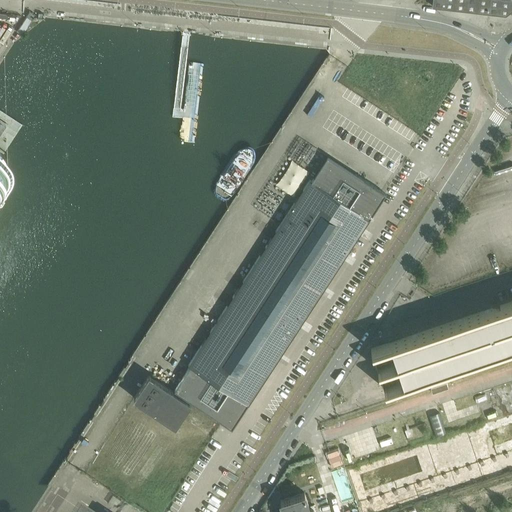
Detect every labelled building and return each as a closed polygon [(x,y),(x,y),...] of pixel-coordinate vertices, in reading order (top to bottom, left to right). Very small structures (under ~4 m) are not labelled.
[(511,0),(432,0),(432,6),(506,15),(511,9),(511,0)] [(359,52),(344,78),(408,116),(400,130),(420,142),(465,66),(460,63),(363,55),(359,52)] [(232,428),(373,211),(385,193),(378,189),(328,156),(312,180),(310,179),(189,365),(191,366),(175,390),(193,402),(221,421),(232,428)] [(384,389),(511,345),(511,301),(371,349),(384,389)] [(149,375),(134,398),(175,425),(190,403),(149,375)] [(439,412),(429,415),(435,433),(436,434),(445,431),(439,412)] [(391,438),(380,442),(381,446),(393,442),(391,438)] [(315,511),(313,505),(309,506),(305,492),(280,500),(284,511),(315,511)]
